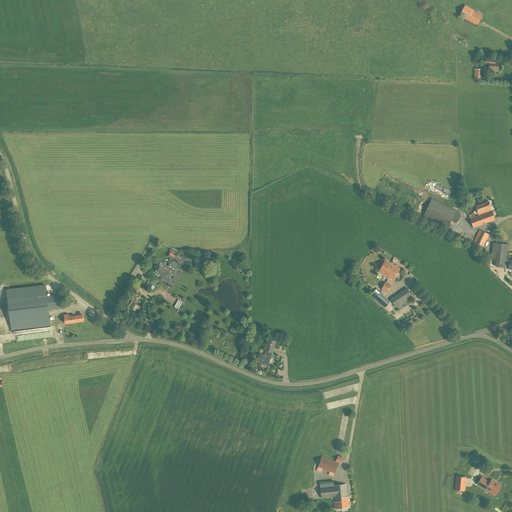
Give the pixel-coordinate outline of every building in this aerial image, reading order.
[(460,16),(479,24),(484,14),(465,5),(460,16)] [(453,26),(455,15),(446,13),(444,24),(453,26)] [(461,26),(474,33),(477,28),(463,21),(461,26)] [(498,71),(498,63),(495,63),(495,58),(485,57),(485,65),(489,65),(488,70),(498,71)] [(456,223),(461,213),(432,198),(422,217),(447,229),(451,220),(456,223)] [(491,211),(488,202),(475,206),(479,215),(475,217),(474,213),(468,215),(473,228),(495,220),(492,211),(491,211)] [(483,247),(489,234),(479,230),(473,242),(483,247)] [(511,269),(511,260),(509,261),(510,259),(507,259),(508,244),(493,243),(491,260),(496,261),(495,267),(509,268),(508,269),(511,269)] [(172,260),(175,256),(173,254),(175,251),(172,249),(167,257),(172,260)] [(175,256),(172,260),(179,264),(183,257),(181,255),(179,258),(175,256)] [(394,280),(400,268),(391,263),(385,260),(379,272),(394,280)] [(168,267),(161,262),(154,273),(156,274),(156,275),(158,276),(158,275),(161,277),(168,267)] [(168,267),(161,277),(162,277),(161,278),(163,279),(164,278),(168,281),(174,271),(176,268),(170,264),(168,267)] [(141,283),(144,277),(139,275),(136,280),(141,283)] [(388,293),(392,285),(385,282),(381,290),(388,293)] [(45,286),(7,290),(11,330),(50,326),(48,310),(60,309),(59,302),(59,295),(47,296),(45,286)] [(396,308),(413,297),(407,288),(397,295),(390,300),(396,308)] [(385,308),(390,302),(376,289),(370,296),(385,308)] [(179,310),(183,302),(178,299),(174,307),(179,310)] [(139,312),(143,307),(135,302),(132,307),(139,312)] [(69,316),(68,314),(64,315),(65,323),(83,321),(82,315),(69,316)] [(277,349),(279,342),(267,339),(264,351),(266,351),(264,355),(259,354),(257,362),(268,365),(270,357),(271,358),(273,353),(274,348),(277,349)] [(341,464),(343,458),(338,456),(335,461),(322,456),(318,467),(316,471),(321,473),(322,470),(329,472),(328,475),(333,477),(339,463),(341,464)] [(455,490),(464,491),(465,491),(466,477),(456,476),(454,490),(455,490)] [(495,496),(502,489),(494,480),(491,483),(490,481),(485,485),(487,487),(486,488),(489,491),(490,490),(495,496)] [(333,486),(333,481),(320,482),(320,487),(321,498),(334,497),(334,502),(334,509),(349,507),(348,497),(347,497),(346,484),(333,486)]
